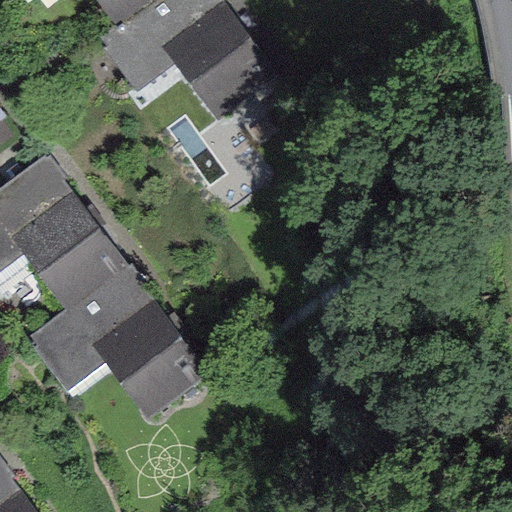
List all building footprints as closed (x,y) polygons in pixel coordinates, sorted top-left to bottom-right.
[(171,0),(43,0),(49,7),(57,0),(110,0),(134,30),(171,0)] [(200,0),(171,0),(134,30),(101,56),(143,108),(179,80),(213,123),(266,81),(200,0)] [(0,123),(11,115),(0,101),(0,123)] [(45,171),(0,205),(0,295),(34,269),(71,319),(126,276),(45,171)] [(215,387),(126,276),(71,319),(29,352),(74,408),(116,375),(160,431),(215,387)] [(37,511),(0,465),(0,511),(37,511)]
